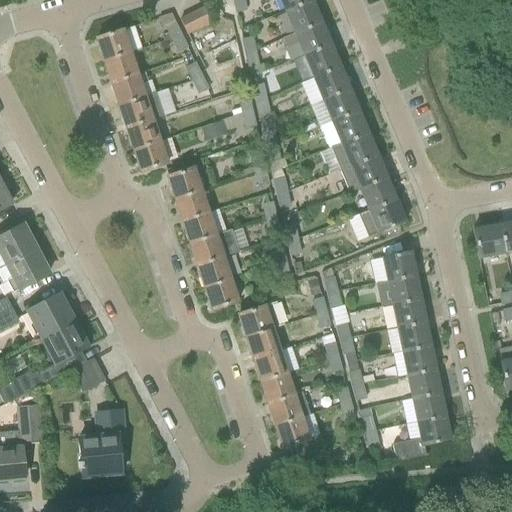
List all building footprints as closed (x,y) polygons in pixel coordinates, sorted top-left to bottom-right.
[(232,0),(235,13),(245,11),(242,0),(232,0)] [(278,0),(284,12),(311,1),(310,0),(278,0)] [(293,34),(321,23),(311,1),(284,12),(293,34)] [(186,35),(210,23),(203,9),(179,21),(186,35)] [(170,40),(180,35),(170,15),(158,19),(161,30),(165,28),(167,33),(157,37),(159,43),(170,40)] [(293,34),(281,39),(286,50),(298,45),(302,56),(330,45),(321,23),(293,34)] [(103,62),(129,53),(140,50),(133,28),(122,31),(95,39),(103,62)] [(177,53),(186,49),(180,35),(170,40),(177,53)] [(243,53),(255,50),(253,38),(240,40),(243,53)] [(312,79),(339,67),(330,45),(302,56),(312,79)] [(255,50),(243,53),(246,69),(259,67),(255,50)] [(110,84),(137,75),(129,53),(103,62),(110,84)] [(190,82),(201,77),(195,64),(184,69),(190,82)] [(321,101),(348,89),(339,67),(312,79),(321,101)] [(118,106),(144,98),(137,75),(110,84),(118,106)] [(253,101),(264,99),(259,75),(248,77),(253,101)] [(197,95),(208,90),(201,77),(190,82),(197,95)] [(330,123),(358,112),(348,89),(321,101),(330,123)] [(125,129),(161,117),(154,95),(144,98),(118,106),(125,129)] [(240,116),(252,113),(249,98),(236,101),(240,116)] [(264,99),(253,101),(256,117),(258,116),(267,114),(264,99)] [(329,150),(367,134),(358,112),(330,123),(339,145),(328,149),(329,150)] [(240,116),(243,131),(255,128),(252,113),(240,116)] [(150,121),(161,118),(161,117),(125,129),(132,151),(157,143),(150,121)] [(264,148),(276,146),(273,131),(261,134),(264,148)] [(338,172),(376,156),(367,134),(329,150),(338,172)] [(140,173),(165,165),(157,143),(132,151),(140,173)] [(267,164),(279,161),(276,146),(264,148),(267,164)] [(356,191),(386,178),(376,156),(338,172),(347,194),(356,190),(356,191)] [(253,174),(264,171),(261,158),(250,161),(253,174)] [(174,200),(201,191),(194,168),(166,177),(174,200)] [(256,190),(268,188),(264,171),(253,174),(256,190)] [(357,217),(395,201),(386,178),(356,191),(365,212),(357,216),(357,217)] [(272,181),(271,181),(274,197),(286,194),(283,179),(272,181)] [(0,209),(10,205),(0,185),(0,209)] [(181,222),(209,213),(201,191),(174,200),(181,222)] [(277,210),(289,207),(286,194),(274,197),(277,210)] [(366,239),(404,223),(395,201),(357,217),(366,239)] [(263,220),(274,217),(271,204),(260,207),(263,220)] [(188,244),(216,235),(209,213),(181,222),(188,244)] [(266,234),(278,232),(274,217),(263,220),(266,234)] [(504,255),(511,253),(511,222),(498,226),(504,255)] [(22,226),(0,237),(0,268),(37,249),(31,238),(29,239),(22,226)] [(286,244),(297,242),(293,226),(283,228),(286,244)] [(477,260),(504,255),(498,226),(472,231),(477,260)] [(196,267),(238,253),(230,231),(216,236),(216,235),(188,244),(196,267)] [(289,256),(299,253),(297,242),(286,244),(289,256)] [(37,249),(0,268),(0,281),(2,285),(6,282),(12,293),(18,290),(48,275),(41,262),(43,261),(37,249)] [(274,266),(286,263),(283,249),(271,251),(274,266)] [(386,282),(415,276),(410,252),(381,258),(386,282)] [(223,259),(238,254),(238,253),(196,267),(203,289),(230,280),(223,259)] [(277,281),(289,278),(286,263),(274,266),(277,281)] [(390,306),(420,300),(415,276),(386,282),(390,306)] [(325,295),(337,292),(333,277),(321,281),(325,295)] [(211,312),(238,303),(230,280),(203,289),(211,312)] [(329,309),(341,306),(337,292),(325,295),(329,309)] [(499,306),(511,303),(511,295),(511,292),(497,295),(499,306)] [(38,339),(72,321),(58,295),(24,313),(38,339)] [(0,301),(0,314),(11,309),(5,298),(0,301)] [(314,315),(325,312),(321,298),(310,301),(314,315)] [(395,329),(425,323),(420,300),(390,306),(395,329)] [(245,338),(272,329),(283,325),(276,303),(265,306),(237,316),(245,338)] [(502,323),(511,321),(511,308),(500,311),(502,323)] [(11,309),(0,314),(0,330),(18,321),(11,309)] [(318,331),(330,328),(325,312),(314,315),(318,331)] [(79,334),(72,321),(38,339),(52,366),(86,348),(85,345),(87,344),(81,332),(79,334)] [(400,353),(430,347),(425,323),(395,329),(400,353)] [(349,332),(348,332),(346,325),(334,328),(338,344),(351,340),(349,332)] [(252,360),(280,351),(272,329),(245,338),(252,360)] [(334,343),(333,344),(331,336),(320,339),(322,346),(321,346),(324,355),(318,356),(320,363),(326,361),(338,358),(334,343)] [(341,356),(354,353),(351,340),(338,344),(341,356)] [(405,377),(435,370),(430,347),(400,353),(405,377)] [(259,382),(287,373),(280,351),(252,360),(259,382)] [(330,376),(342,372),(338,358),(326,361),(330,376)] [(104,382),(92,359),(69,371),(81,394),(104,382)] [(504,392),(511,390),(511,359),(498,363),(504,392)] [(410,400),(439,394),(435,370),(405,377),(410,400)] [(362,385),(360,379),(358,371),(346,374),(350,389),(362,385)] [(41,385),(36,375),(35,373),(30,375),(29,373),(0,387),(0,398),(3,404),(3,405),(35,389),(41,385)] [(300,392),(294,394),(287,373),(259,382),(267,405),(300,394),(300,392)] [(354,403),(366,400),(362,385),(350,389),(354,403)] [(338,406),(350,403),(346,388),(334,391),(338,406)] [(0,480),(11,480),(12,484),(24,483),(20,443),(39,441),(38,422),(36,406),(35,389),(11,401),(15,408),(16,432),(0,432),(0,480)] [(300,416),(307,414),(300,394),(267,405),(274,427),(300,418),(300,416)] [(414,424),(444,418),(439,394),(410,400),(414,424)] [(342,420),(354,417),(350,403),(338,406),(342,420)] [(118,446),(123,446),(120,412),(92,415),(94,436),(74,438),(77,470),(80,470),(81,478),(121,474),(118,446)] [(308,441),(302,422),(300,418),(274,427),(281,449),(308,441)] [(364,435),(374,433),(370,418),(360,421),(364,435)] [(423,447),(449,441),(444,418),(414,424),(417,438),(391,443),(395,463),(426,457),(426,456),(425,456),(423,447)] [(368,448),(378,446),(374,433),(364,435),(368,448)] [(304,462),(295,465),(296,469),(300,480),(309,477),(304,462)]
